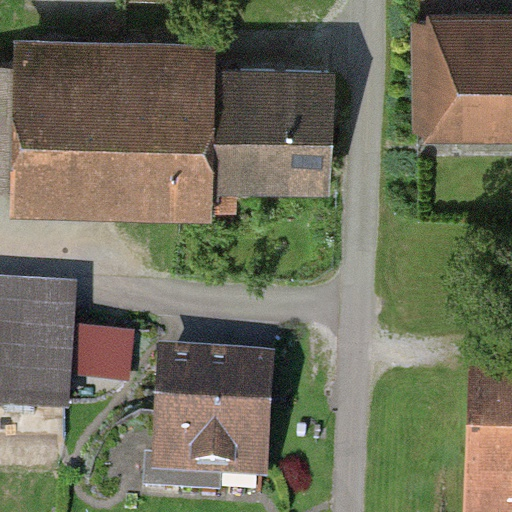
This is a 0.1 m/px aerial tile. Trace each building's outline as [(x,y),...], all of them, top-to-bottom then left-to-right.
[(511,23),(423,26),(425,123),(511,120),(511,23)] [(0,181),(320,183),(320,61),(0,59),(0,181)] [(0,410),(60,415),(68,296),(0,291),(0,410)] [(140,376),(79,375),(79,404),(155,405),(157,333),(140,333),(140,376)] [(261,471),(266,372),(162,367),(157,465),(261,471)] [(511,511),(511,387),(403,383),(399,476),(461,478),(459,511),(511,511)]
